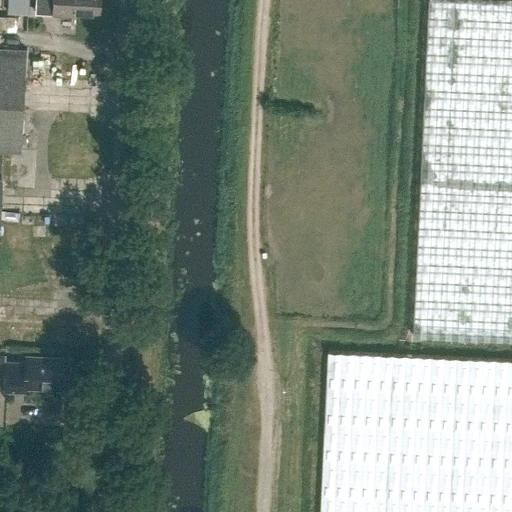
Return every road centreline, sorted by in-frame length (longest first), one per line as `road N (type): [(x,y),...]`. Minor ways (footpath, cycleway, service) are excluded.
road 1 (unclassified): [(104,511),(129,0)]
road 2 (track): [(267,0),(250,205),(267,379)]
road 3 (unclassified): [(267,379),(263,511)]
